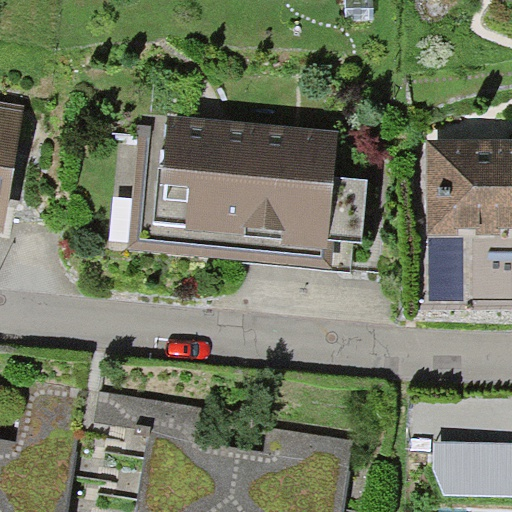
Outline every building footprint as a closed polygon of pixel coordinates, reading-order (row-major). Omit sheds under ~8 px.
[(0,237),(21,114),(0,110),(0,237)] [(152,249),(323,265),(334,149),(163,133),(152,249)] [(511,150),(425,153),(428,247),(511,244),(511,150)] [(511,393),(437,397),(438,429),(511,426),(511,393)] [(0,511),(61,511),(73,403),(0,395),(0,511)] [(340,511),(351,437),(151,410),(145,450),(136,511),(340,511)] [(511,473),(511,431),(442,434),(443,476),(511,473)]
